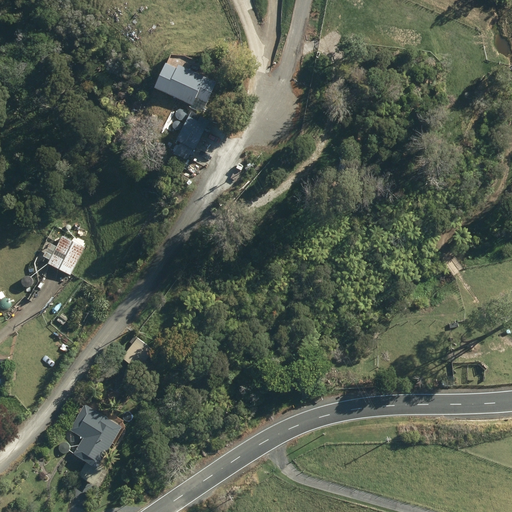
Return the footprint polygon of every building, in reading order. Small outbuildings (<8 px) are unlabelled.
[(182,73),(171,68),(160,92),(194,109),(198,100),(209,106),(219,85),(184,67),(182,73)] [(192,113),(190,117),(179,137),(182,140),(175,153),(190,161),(211,123),(192,113)] [(65,236),(59,248),(49,243),(41,257),(51,262),(49,265),(72,277),(88,248),(65,236)] [(156,350),(139,338),(124,358),(141,370),(156,350)] [(101,468),(127,425),(112,416),(125,394),(105,382),(93,403),(88,400),(71,429),(84,437),(75,453),(101,468)]
